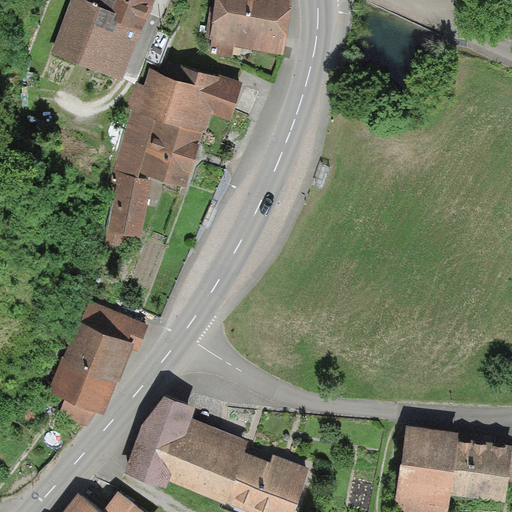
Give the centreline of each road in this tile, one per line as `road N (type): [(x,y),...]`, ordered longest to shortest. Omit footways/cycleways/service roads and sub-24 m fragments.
road 1 (tertiary): [(186,332),(288,139),(316,40),(317,0)]
road 2 (residential): [(511,416),(328,406),(266,386),(186,332)]
road 3 (tertiary): [(29,511),(186,332)]
